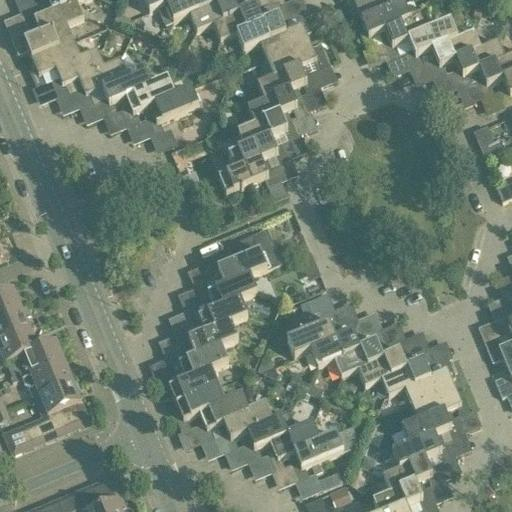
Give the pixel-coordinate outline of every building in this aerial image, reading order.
[(37,0),(42,11),(47,9),(51,17),(51,18),(77,7),(77,8),(94,1),(93,0),(37,0)] [(143,0),(142,1),(150,19),(166,12),(166,11),(191,0),(190,0),(143,0)] [(190,0),(191,0),(166,11),(166,12),(173,28),(190,21),(215,10),(215,9),(220,7),(217,0),(190,0)] [(215,10),(190,21),(197,38),(214,31),(213,30),(239,20),(238,19),(244,16),(236,0),(225,0),(227,4),(220,7),(215,9),(215,10)] [(355,0),(351,0),(345,2),(352,20),(358,17),(362,27),(404,9),(399,0),(377,0),(371,2),(358,7),(355,0)] [(213,30),(214,31),(220,48),(237,41),(237,39),(262,29),(262,28),(267,26),(262,14),(257,1),(247,5),(251,13),(244,16),(238,19),(239,20),(213,30)] [(34,13),(25,17),(32,34),(38,32),(41,40),(41,41),(67,30),(67,31),(84,24),(77,8),(77,7),(51,18),(51,17),(38,22),(34,13)] [(262,29),(237,39),(237,41),(244,57),(261,50),(260,49),(286,39),(285,38),(291,35),(281,10),(279,7),(262,14),(267,26),(262,28),(262,29)] [(365,35),(360,38),(367,55),(376,51),(373,42),(379,40),(386,37),(385,36),(411,26),(410,25),(404,9),(362,27),(365,35)] [(386,37),(379,40),(382,48),(383,47),(391,65),(400,61),(397,52),(403,49),(409,47),(409,46),(434,36),(434,35),(427,18),(410,25),(411,26),(385,36),(386,37)] [(286,39),(260,49),(261,50),(267,66),(310,48),(306,39),(311,37),(304,20),(295,24),(298,32),(291,35),(285,38),(286,39)] [(409,47),(403,49),(406,58),(407,57),(414,74),(424,70),(420,62),(433,56),(432,56),(458,45),(457,44),(450,28),(434,35),(434,36),(409,46),(409,47)] [(25,37),(11,43),(18,60),(28,56),(31,65),(74,47),(67,31),(67,30),(41,41),(41,40),(28,46),(25,37)] [(436,65),(431,67),(438,84),(447,80),(444,71),(456,66),(456,65),(481,55),(481,54),(474,37),(457,44),(458,45),(432,56),(433,56),(436,65)] [(35,74),(30,76),(37,93),(46,89),(43,81),(55,75),(81,64),(80,63),(74,47),(31,65),(35,74)] [(459,74),(454,76),(461,94),(471,90),(467,81),(473,79),(480,76),(480,75),(505,64),(504,63),(497,47),(481,54),(481,55),(456,65),(456,66),(459,74)] [(310,48),(267,66),(274,81),(274,82),(300,72),(300,73),(306,70),(313,67),(317,76),(330,70),(321,49),(312,53),(310,48)] [(59,84),(53,86),(60,103),(70,99),(66,90),(73,87),(79,85),(78,84),(104,74),(104,73),(97,56),(80,63),(81,64),(55,75),(59,84)] [(480,76),(473,79),(477,88),(478,88),(485,103),(494,99),(491,91),(504,86),(503,84),(511,80),(511,60),(504,63),(505,64),(480,75),(480,76)] [(79,85),(73,87),(84,113),(93,109),(90,100),(103,94),(102,94),(128,84),(128,83),(121,66),(104,73),(104,74),(78,84),(79,85)] [(274,81),(257,88),(264,105),(265,106),(290,95),(291,96),(303,91),(307,99),(316,95),(306,70),(300,73),(300,72),(274,82),(274,81)] [(106,103),(101,105),(107,122),(117,118),(113,110),(126,104),(152,93),(151,92),(144,76),(128,83),(128,84),(102,94),(103,94),(106,103)] [(507,94),(502,96),(509,113),(511,111),(511,80),(503,84),(504,86),(507,94)] [(129,113),(124,115),(131,132),(141,128),(137,119),(143,117),(150,114),(149,113),(175,103),(174,102),(168,85),(151,92),(152,93),(126,104),(129,113)] [(150,114),(143,117),(146,125),(148,125),(155,141),(164,137),(161,129),(199,113),(191,95),(174,102),(175,103),(149,113),(150,114)] [(264,105),(248,112),(255,129),(255,130),(281,119),(281,120),(288,117),(294,115),(297,123),(307,119),(300,102),(294,104),(291,96),(290,95),(265,106),(264,105)] [(255,129),(238,136),(245,152),(246,153),(271,142),(271,143),(284,138),(288,147),(297,143),(290,126),(291,125),(288,117),(281,120),(281,119),(255,130),(255,129)] [(245,152),(228,160),(235,176),(236,177),(261,166),(262,167),(269,164),(275,162),(278,170),(288,166),(281,149),(275,151),(271,143),(271,142),(246,153),(245,152)] [(506,156),(501,145),(495,148),(481,154),(485,165),(486,165),(504,157),(506,156)] [(235,176),(219,183),(226,202),(265,185),(268,194),(278,190),(271,173),(272,172),(269,164),(262,167),(261,166),(236,177),(235,176)] [(511,187),(497,194),(503,208),(511,203),(511,187)] [(218,264),(209,268),(216,285),(215,286),(218,294),(225,291),(225,292),(251,281),(251,282),(282,270),(281,268),(276,256),(269,254),(260,257),(253,240),(228,251),(232,260),(228,262),(226,262),(218,265),(218,264)] [(208,288),(199,292),(206,309),(205,309),(208,318),(215,315),(215,316),(241,305),(241,306),(258,299),(251,282),(251,281),(225,292),(225,291),(218,294),(212,296),(208,288)] [(0,322),(22,314),(21,313),(13,293),(0,298),(0,322)] [(307,327),(284,337),(295,364),(312,357),(311,356),(337,345),(336,344),(343,341),(340,333),(338,334),(331,317),(324,301),(300,311),(307,327)] [(199,311),(189,316),(197,333),(202,330),(206,339),(232,328),(232,330),(248,323),(241,306),(241,305),(215,316),(215,315),(208,318),(203,320),(199,311)] [(0,322),(0,346),(35,332),(26,311),(21,313),(22,314),(0,322)] [(511,327),(509,321),(500,325),(510,350),(511,348),(511,327)] [(337,345),(311,356),(312,357),(318,373),(335,366),(335,365),(360,355),(360,354),(366,351),(363,343),(362,344),(355,326),(345,330),(349,339),(343,341),(336,344),(337,345)] [(189,335),(180,339),(187,356),(192,354),(196,362),(196,363),(222,352),(222,353),(239,346),(232,330),(232,328),(206,339),(193,344),(189,335)] [(35,332),(0,346),(0,357),(5,369),(7,368),(18,363),(18,362),(43,352),(43,351),(35,332)] [(335,365),(335,366),(342,383),(359,376),(358,375),(384,364),(380,355),(385,353),(378,336),(369,340),(372,348),(366,351),(360,354),(360,355),(335,365)] [(500,344),(490,348),(497,365),(503,363),(506,372),(511,369),(511,348),(510,350),(503,353),(500,344)] [(18,363),(7,368),(12,380),(12,384),(13,388),(22,384),(65,366),(56,345),(43,351),(43,352),(18,362),(18,363)] [(384,364),(358,375),(359,376),(366,393),(382,386),(382,385),(408,374),(407,373),(404,365),(409,363),(402,346),(393,350),(396,358),(384,364)] [(180,359),(170,363),(177,380),(176,380),(180,388),(186,386),(187,386),(212,376),(213,377),(229,370),(222,353),(222,352),(196,363),(196,362),(183,367),(180,359)] [(408,374),(382,385),(382,386),(389,402),(406,396),(405,395),(431,384),(431,383),(436,381),(426,355),(416,359),(420,368),(407,373),(408,374)] [(263,377),(276,372),(272,364),(264,361),(258,376),(263,377)] [(431,384),(405,395),(406,396),(412,411),(455,393),(451,384),(456,382),(449,365),(440,369),(443,378),(436,381),(431,383),(431,384)] [(65,366),(22,384),(24,389),(30,392),(35,402),(73,386),(65,366)] [(510,380),(495,386),(503,404),(511,400),(511,399),(511,369),(506,372),(510,380)] [(279,380),(276,372),(263,377),(264,377),(265,380),(278,385),(279,380)] [(170,382),(156,388),(163,405),(173,401),(177,410),(219,393),(213,377),(212,376),(187,386),(186,386),(180,388),(173,391),(170,382)] [(35,402),(43,422),(44,423),(49,421),(60,416),(71,412),(82,407),(73,386),(35,402)] [(308,398),(320,403),(324,395),(311,390),(308,398)] [(181,419),(175,421),(182,438),(192,434),(188,426),(201,421),(200,419),(226,409),(225,408),(219,393),(177,410),(181,419)] [(455,393),(412,411),(419,427),(419,428),(445,417),(445,418),(451,415),(458,413),(461,421),(471,417),(464,400),(458,402),(455,393)] [(204,429),(199,431),(206,448),(216,444),(212,436),(224,430),(224,429),(250,419),(249,417),(242,401),(225,408),(226,409),(200,419),(201,421),(204,429)] [(82,407),(71,412),(79,432),(91,427),(82,407)] [(228,438),(223,441),(230,457),(239,454),(235,445),(242,442),(248,440),(248,439),(273,428),(273,427),(266,411),(249,417),(250,419),(224,429),(224,430),(228,438)] [(71,412),(60,416),(69,437),(79,432),(71,412)] [(6,414),(0,416),(0,427),(10,424),(6,414)] [(419,427),(402,434),(409,451),(435,440),(436,441),(441,439),(448,436),(452,445),(461,441),(451,415),(445,418),(445,417),(419,428),(419,427)] [(60,416),(49,421),(57,442),(69,437),(60,416)] [(248,440),(242,442),(245,450),(246,450),(253,468),(263,464),(259,455),(272,450),(271,448),(297,438),(296,437),(289,420),(273,427),(273,428),(248,439),(248,440)] [(43,422),(37,425),(46,446),(57,442),(49,421),(44,423),(43,422)] [(37,425),(26,429),(35,451),(46,446),(37,425)] [(26,429),(15,434),(24,456),(35,451),(26,429)] [(275,458),(270,460),(277,477),(286,473),(283,464),(295,459),(295,458),(320,448),(320,447),(313,430),(296,437),(297,438),(271,448),(272,450),(275,458)] [(299,467),(293,470),(300,487),(310,483),(306,474),(350,456),(356,442),(352,433),(320,447),(320,448),(295,458),(295,459),(299,467)] [(15,434),(4,439),(13,461),(24,456),(15,434)] [(409,451),(392,457),(399,474),(400,475),(426,464),(426,465),(432,463),(439,460),(442,468),(452,464),(441,439),(436,441),(435,440),(409,451)] [(399,474),(383,481),(390,498),(390,499),(416,488),(416,489),(422,487),(429,484),(433,492),(442,488),(432,463),(426,465),(426,464),(400,475),(399,474)] [(113,482),(102,487),(111,508),(122,503),(113,482)] [(102,487),(91,491),(99,511),(100,511),(111,508),(102,487)] [(373,505),(376,511),(404,511),(406,511),(408,511),(419,507),(421,511),(437,511),(432,501),(429,502),(422,487),(416,489),(416,488),(390,499),(390,498),(373,505)] [(99,511),(91,491),(79,496),(85,511),(99,511)] [(343,496),(345,511),(362,509),(360,494),(343,496)] [(85,511),(79,496),(68,500),(73,511),(85,511)] [(73,511),(68,500),(57,505),(60,511),(73,511)] [(125,511),(122,503),(111,508),(100,511),(125,511)]
